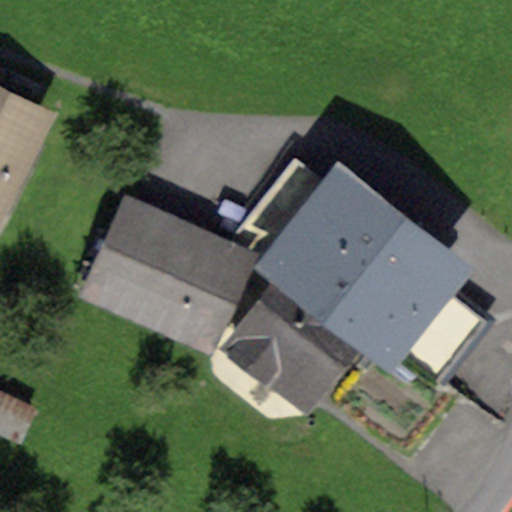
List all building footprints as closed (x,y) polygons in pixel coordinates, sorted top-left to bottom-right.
[(0,184),(35,115),(0,97),(0,184)] [(349,219),(284,169),(223,248),(229,251),(282,247),(271,260),(288,275),(352,324),(433,382),(480,321),(403,262),(416,245),(362,203),(349,219)] [(203,347),(243,257),(229,251),(223,248),(125,205),(85,294),(203,347)] [(229,351),(294,401),(352,324),(288,275),(229,351)] [(0,432),(13,438),(25,410),(0,398),(0,432)]
